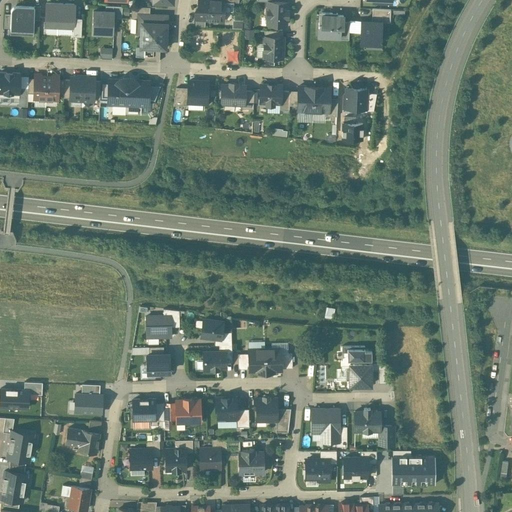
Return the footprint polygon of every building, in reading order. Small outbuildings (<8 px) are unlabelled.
[(220,1),(208,0),(198,0),(198,7),(197,7),(195,9),(195,19),(211,20),(213,22),(216,22),(218,20),(223,20),(223,11),(233,11),(234,2),(234,1),(220,1)] [(289,3),(268,2),(268,25),(288,25),(288,18),(291,19),(291,10),(289,10),(289,3)] [(74,4),(46,3),(45,27),(73,28),(74,18),(74,4)] [(12,8),(11,10),(11,14),(10,28),(33,29),(34,20),(34,6),(16,5),(14,6),(13,7),(12,8)] [(122,6),(106,5),(105,11),(114,12),(114,18),(122,18),(122,6)] [(150,7),(132,6),(131,18),(138,19),(138,14),(149,14),(150,7)] [(373,9),(372,21),(381,21),(390,21),(390,10),(373,9)] [(105,11),(93,11),(92,30),(98,30),(98,33),(107,34),(107,30),(113,31),(114,18),(114,12),(105,11)] [(338,13),(319,12),(318,36),(340,37),(340,27),(343,27),(343,22),(343,15),(338,15),(338,13)] [(149,14),(138,14),(138,19),(137,33),(141,34),(141,22),(166,23),(167,16),(167,15),(166,15),(149,14)] [(82,19),(74,18),(73,28),(73,36),(81,37),(82,19)] [(243,27),(244,19),(233,19),(233,27),(243,27)] [(372,21),(361,20),(360,40),(366,40),(366,47),(380,48),(381,21),(372,21)] [(166,23),(141,22),(141,34),(140,47),(144,47),(160,48),(164,48),(165,48),(166,47),(165,47),(166,24),(167,24),(167,23),(166,23)] [(349,22),(343,22),(343,27),(340,27),(340,37),(340,39),(349,39),(349,22)] [(245,37),(253,38),(254,29),(246,28),(245,37)] [(282,37),(264,36),(263,57),(282,58),(283,37),(282,37)] [(160,48),(144,47),(144,61),(158,61),(159,61),(160,48)] [(111,49),(103,49),(103,57),(111,57),(111,49)] [(20,73),(0,72),(0,96),(19,97),(20,88),(20,73)] [(47,77),(42,76),(40,74),(35,74),(34,78),(34,93),(34,98),(46,99),(47,77)] [(53,75),(51,77),(47,77),(46,99),(58,99),(58,94),(58,79),(59,75),(53,75)] [(82,77),(72,76),(71,98),(81,98),(82,77)] [(91,77),(82,77),(81,98),(91,98),(91,77)] [(121,80),(109,79),(108,79),(109,80),(109,81),(108,99),(108,103),(126,104),(125,113),(126,113),(127,82),(123,82),(121,80)] [(149,81),(133,80),(131,82),(127,82),(126,113),(140,114),(140,105),(148,105),(148,101),(149,83),(149,81)] [(208,81),(188,80),(188,84),(187,102),(207,103),(208,81)] [(109,81),(100,81),(100,99),(108,99),(109,81)] [(230,85),(222,85),(221,102),(242,103),(244,104),(245,90),(245,85),(237,85),(237,83),(230,82),(230,85)] [(162,84),(149,83),(148,101),(156,101),(163,84),(162,84)] [(188,84),(177,84),(174,105),(187,106),(187,102),(188,84)] [(281,84),(261,84),(260,102),(267,102),(267,104),(274,104),(274,103),(280,103),(281,90),(281,84)] [(314,86),(298,85),(298,91),(298,105),(297,110),(313,110),(314,86)] [(330,87),(314,86),(313,110),(325,111),(329,111),(329,97),(330,87)] [(367,88),(346,87),(346,93),(344,93),(343,110),(359,111),(359,108),(366,109),(367,93),(367,88)] [(20,88),(19,97),(19,106),(28,106),(28,93),(28,88),(20,88)] [(254,91),(245,90),(244,104),(242,103),(241,108),(253,109),(254,91)] [(290,91),(281,90),(280,103),(279,108),(289,109),(289,105),(290,91)] [(298,105),(298,91),(290,91),(289,105),(298,105)] [(373,111),(376,93),(367,93),(366,109),(366,110),(373,111)] [(337,98),(329,97),(329,111),(325,111),(325,115),(337,116),(337,98)] [(19,108),(19,116),(36,117),(36,109),(19,108)] [(163,308),(163,315),(170,315),(171,326),(179,326),(179,310),(163,308)] [(163,315),(146,315),(147,336),(171,336),(171,326),(170,315),(163,315)] [(223,321),(203,319),(201,335),(214,337),(221,338),(222,331),(223,321)] [(221,338),(214,337),(214,345),(219,344),(231,344),(231,331),(222,331),(221,338)] [(231,344),(219,344),(219,350),(225,350),(225,362),(232,361),(231,344)] [(348,351),(348,359),(371,359),(371,350),(364,350),(364,345),(342,345),(342,351),(348,351)] [(265,348),(249,349),(249,352),(249,368),(249,370),(257,370),(257,371),(265,371),(265,348)] [(281,348),(265,348),(265,371),(274,371),(274,369),(281,369),(281,367),(281,352),(281,348)] [(219,350),(203,351),(204,367),(211,367),(211,369),(219,369),(219,367),(226,367),(225,362),(225,350),(219,350)] [(292,351),(281,352),(281,367),(292,367),(292,351)] [(249,352),(238,353),(238,368),(249,368),(249,352)] [(149,353),(147,353),(147,372),(169,371),(169,353),(164,353),(149,353)] [(371,362),(349,362),(349,384),(371,384),(371,369),(371,362)] [(387,362),(371,362),(371,369),(378,369),(378,382),(387,382),(387,362)] [(24,381),(24,388),(29,388),(29,392),(41,392),(42,381),(24,381)] [(81,384),(81,392),(98,392),(99,384),(81,384)] [(1,387),(0,405),(29,406),(29,392),(29,388),(24,388),(1,387)] [(81,392),(76,392),(76,410),(102,411),(103,393),(98,392),(81,392)] [(269,395),(263,395),(263,397),(254,397),(254,407),(256,407),(257,417),(266,417),(266,419),(276,419),(276,407),(276,399),(269,399),(269,395)] [(236,396),(215,396),(216,408),(217,407),(217,417),(226,417),(226,419),(236,418),(237,418),(236,408),(236,396)] [(155,398),(133,399),(133,419),(150,418),(155,418),(155,402),(155,398)] [(184,399),(176,399),(176,402),(176,417),(176,421),(200,421),(200,398),(192,398),(184,399)] [(163,402),(155,402),(155,418),(150,418),(150,424),(158,424),(158,420),(164,420),(163,402)] [(176,402),(163,403),(163,402),(164,420),(164,417),(176,417),(176,402)] [(290,407),(276,407),(276,419),(276,431),(288,431),(290,407)] [(370,407),(364,407),(364,410),(355,410),(355,430),(378,430),(379,430),(379,424),(379,410),(370,410),(370,407)] [(248,408),(236,408),(237,418),(236,418),(236,426),(249,426),(248,408)] [(339,408),(312,408),(312,431),(321,431),(321,440),(336,440),(339,440),(339,435),(339,408)] [(5,417),(3,431),(11,432),(12,429),(14,417),(5,417)] [(101,421),(90,420),(88,431),(99,433),(101,421)] [(394,424),(379,424),(379,430),(378,430),(378,443),(394,443),(394,424)] [(88,431),(68,427),(66,443),(80,445),(79,450),(96,453),(99,433),(88,431)] [(9,443),(31,447),(34,433),(12,429),(11,432),(9,443)] [(347,435),(339,435),(339,440),(336,440),(336,445),(347,445),(347,435)] [(226,438),(212,439),(212,448),(219,448),(219,451),(226,451),(226,438)] [(239,438),(226,438),(226,451),(226,455),(239,455),(239,451),(240,451),(239,438)] [(192,439),(175,440),(175,448),(185,448),(185,452),(193,452),(192,439)] [(159,440),(146,441),(146,448),(151,448),(151,455),(159,455),(159,440)] [(29,461),(31,447),(9,443),(7,458),(9,458),(25,461),(29,461)] [(146,448),(132,448),(132,453),(130,453),(130,464),(136,464),(137,468),(152,467),(151,455),(151,448),(146,448)] [(175,448),(165,448),(166,467),(176,466),(176,470),(186,469),(185,452),(185,448),(175,448)] [(212,448),(200,448),(200,467),(220,467),(219,451),(219,448),(212,448)] [(254,449),(242,450),(242,451),(240,451),(239,451),(239,455),(240,472),(243,472),(243,474),(255,474),(255,472),(263,472),(263,451),(254,451),(254,449)] [(368,456),(344,456),(345,476),(352,476),(352,477),(360,477),(360,476),(368,475),(368,456)] [(435,456),(393,456),(393,483),(435,483),(435,456)] [(25,461),(9,458),(8,464),(24,466),(25,461)] [(328,459),(307,459),(307,477),(319,477),(319,480),(328,480),(328,459)] [(7,470),(23,473),(24,466),(8,464),(7,470)] [(2,484),(22,487),(25,473),(23,473),(7,470),(4,470),(2,484)] [(20,499),(22,487),(2,484),(0,496),(3,497),(19,499),(20,499)] [(90,488),(73,486),(69,506),(86,509),(90,488)] [(373,508),(372,496),(359,496),(359,504),(366,504),(367,508),(373,508)] [(19,499),(3,497),(2,504),(18,507),(19,499)] [(157,501),(138,501),(136,508),(155,511),(157,501)] [(47,503),(41,502),(39,511),(44,511),(58,511),(59,508),(47,506),(47,503)] [(352,502),(339,503),(339,511),(352,511),(352,504),(352,502)] [(425,511),(425,502),(414,503),(413,511),(425,511)] [(437,511),(437,502),(425,502),(425,511),(437,511)] [(390,511),(391,503),(379,504),(378,511),(390,511)] [(402,511),(402,503),(391,503),(390,511),(402,511)] [(413,511),(414,503),(402,503),(402,511),(413,511)]
